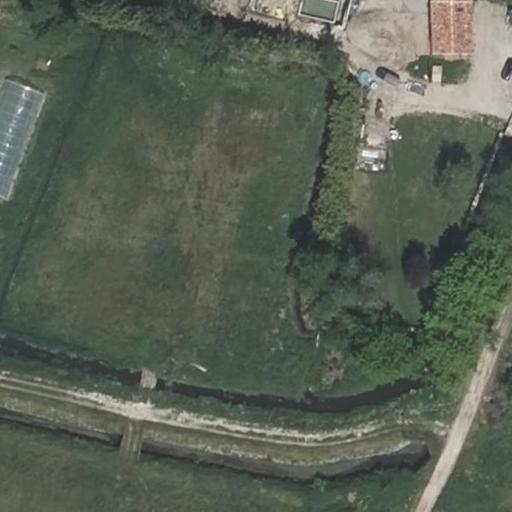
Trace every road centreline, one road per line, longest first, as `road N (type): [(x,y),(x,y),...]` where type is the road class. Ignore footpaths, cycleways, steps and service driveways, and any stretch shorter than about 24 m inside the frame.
road 1 (track): [(456,435),(428,424),(306,440),(259,435),(0,380)]
road 2 (track): [(511,290),(422,511)]
